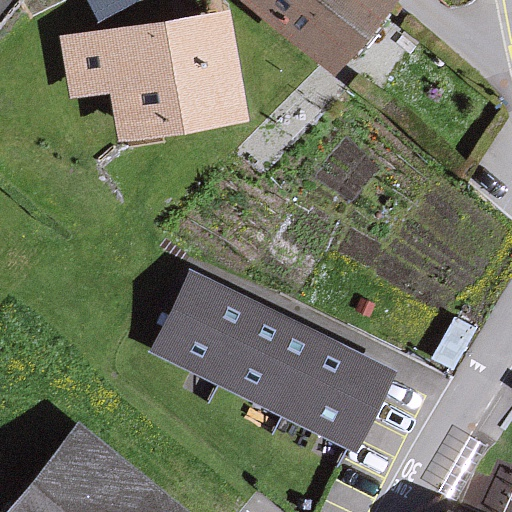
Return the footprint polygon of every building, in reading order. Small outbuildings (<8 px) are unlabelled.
[(95,0),(100,10),(119,0),(95,0)] [(392,0),(250,0),(341,68),(392,0)] [(245,119),(229,13),(66,38),(75,93),(113,88),(121,137),(245,119)] [(239,300),(191,276),(155,348),(348,443),(384,372),(335,348),(287,324),(239,300)] [(173,511),(74,432),(8,511),(173,511)]
